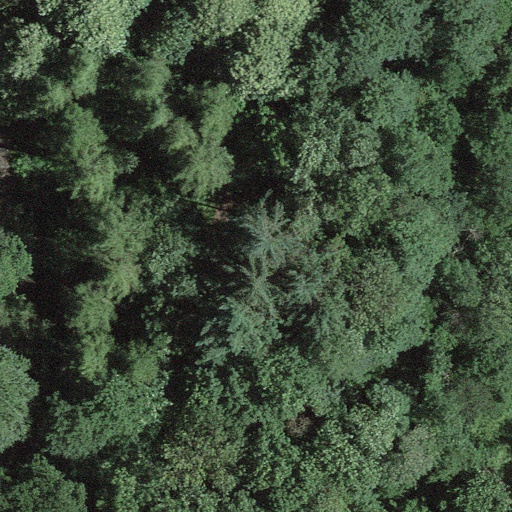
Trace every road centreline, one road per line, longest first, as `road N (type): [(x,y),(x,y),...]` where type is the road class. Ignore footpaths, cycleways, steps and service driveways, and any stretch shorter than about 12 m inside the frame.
road 1 (track): [(312,0),(98,511)]
road 2 (track): [(0,176),(66,511)]
